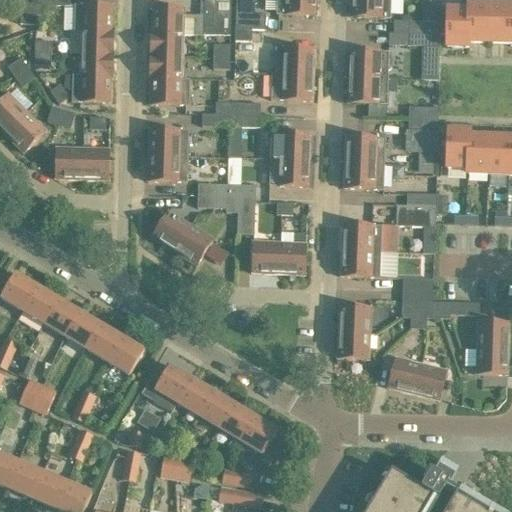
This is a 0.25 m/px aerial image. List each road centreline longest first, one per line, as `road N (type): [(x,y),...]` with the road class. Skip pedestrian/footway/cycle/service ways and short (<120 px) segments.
road 1 (residential): [(131,0),(124,303)]
road 2 (residential): [(322,302),(329,0)]
road 3 (residential): [(328,426),(124,303)]
road 4 (residential): [(511,428),(328,426)]
road 5 (residential): [(124,303),(0,229)]
road 6 (residential): [(328,426),(322,302)]
